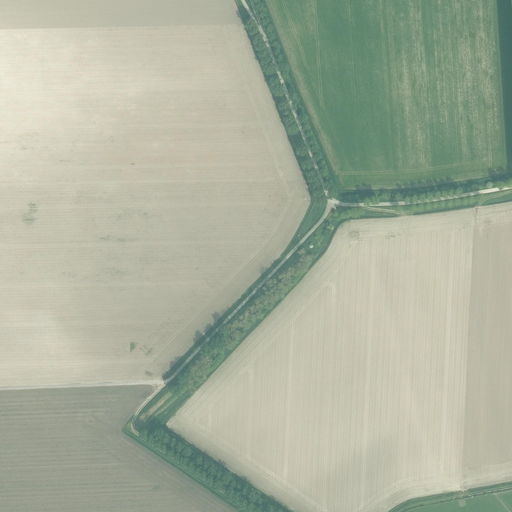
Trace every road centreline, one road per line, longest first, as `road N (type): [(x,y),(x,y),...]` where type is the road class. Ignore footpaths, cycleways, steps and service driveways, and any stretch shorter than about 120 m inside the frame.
road 1 (unclassified): [(0,388),(167,381),(330,207)]
road 2 (track): [(252,511),(137,433),(133,418),(167,381)]
road 3 (unclassified): [(330,207),(263,33)]
road 4 (unclassified): [(330,207),(432,202),(511,186)]
